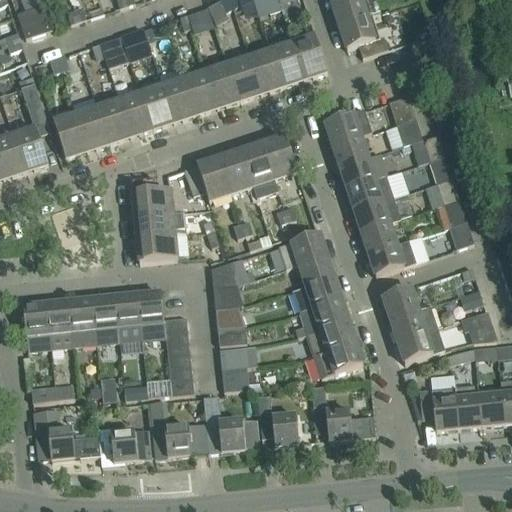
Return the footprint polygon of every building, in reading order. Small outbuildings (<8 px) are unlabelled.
[(106,17),(116,14),(110,0),(100,0),(99,0),(106,17)] [(127,10),(123,0),(117,0),(115,1),(119,13),(127,10)] [(132,0),(123,0),(127,10),(135,8),(132,0)] [(235,0),(228,0),(227,1),(233,12),(234,12),(240,9),(235,0)] [(250,0),(257,19),(258,22),(281,14),(276,0),(250,0)] [(341,0),(342,2),(331,6),(339,30),(371,19),(380,16),(374,0),(341,0)] [(227,1),(220,4),(226,16),(233,12),(227,1)] [(41,10),(17,19),(22,32),(26,44),(51,35),(41,10)] [(83,11),(75,14),(79,26),(86,24),(83,11)] [(79,26),(75,14),(67,16),(71,29),(79,26)] [(200,29),(195,17),(187,20),(192,32),(200,29)] [(379,43),(371,19),(339,30),(347,55),(358,51),(362,63),(388,54),(384,41),(379,43)] [(192,32),(187,20),(179,22),(184,34),(192,32)] [(155,44),(151,32),(143,34),(147,47),(155,44)] [(142,34),(121,42),(128,64),(150,57),(142,34)] [(20,45),(17,37),(6,41),(8,49),(20,45)] [(327,77),(315,41),(293,49),(305,84),(327,77)] [(128,64),(121,42),(100,48),(104,61),(109,74),(129,67),(128,64)] [(27,67),(20,46),(20,45),(8,49),(15,70),(27,67)] [(104,61),(100,48),(92,51),(97,63),(104,61)] [(305,84),(293,49),(271,56),(283,91),(305,84)] [(283,91),(271,56),(250,63),(261,98),(283,91)] [(69,72),(65,60),(58,63),(62,75),(69,72)] [(62,75),(58,63),(50,65),(54,77),(62,75)] [(261,98),(250,63),(228,70),(240,106),(261,98)] [(240,106),(228,70),(206,77),(218,113),(240,106)] [(218,113),(206,77),(184,85),(196,120),(218,113)] [(508,89),(501,90),(503,98),(510,96),(510,100),(511,99),(511,84),(507,85),(508,89)] [(196,120),(184,85),(163,92),(174,127),(196,120)] [(36,133),(14,140),(26,176),(48,169),(39,141),(51,137),(34,89),(23,93),(36,133)] [(174,127),(163,92),(141,99),(153,134),(174,127)] [(153,134),(141,99),(119,106),(131,142),(153,134)] [(396,130),(415,123),(408,100),(398,104),(401,113),(392,116),(396,130)] [(131,142),(119,106),(98,113),(109,149),(131,142)] [(109,149),(98,113),(76,120),(88,156),(109,149)] [(361,141),(353,119),(325,128),(333,150),(361,141)] [(88,156),(76,120),(54,128),(66,163),(88,156)] [(415,123),(396,130),(403,150),(422,145),(418,134),(415,123)] [(26,176),(14,140),(0,145),(0,170),(4,183),(26,176)] [(425,149),(430,166),(445,162),(438,140),(427,144),(425,149)] [(297,177),(285,141),(263,149),(275,184),(297,177)] [(368,163),(361,141),(333,150),(340,172),(368,163)] [(275,184),(263,149),(241,156),(253,191),(275,184)] [(253,191),(241,156),(219,163),(232,199),(253,191)] [(381,159),(368,163),(340,172),(347,194),(387,180),(381,159)] [(437,189),(452,183),(445,162),(430,166),(437,189)] [(232,199),(219,163),(197,170),(206,197),(209,206),(232,199)] [(206,197),(197,170),(185,174),(193,201),(206,197)] [(387,180),(347,194),(354,215),(394,202),(408,198),(401,176),(387,180)] [(459,205),(452,183),(437,189),(444,210),(451,207),(459,205)] [(172,218),(170,194),(159,196),(158,184),(132,187),(135,221),(172,218)] [(401,224),(394,202),(354,215),(361,237),(389,228),(401,224)] [(462,215),(459,205),(451,207),(444,210),(442,210),(445,220),(441,222),(445,234),(450,232),(467,227),(462,215)] [(292,212),(284,214),(289,226),(296,224),(292,212)] [(289,226),(284,214),(276,217),(281,229),(289,226)] [(184,217),(172,218),(135,221),(137,244),(175,241),(186,240),(184,217)] [(214,235),(211,225),(204,228),(207,237),(214,235)] [(249,226),(241,228),(245,241),(253,238),(249,226)] [(457,254),(474,248),(467,227),(450,232),(457,254)] [(245,241),(241,228),(233,231),(237,243),(245,241)] [(396,250),(389,228),(361,237),(368,259),(396,250)] [(219,249),(214,235),(207,237),(212,252),(219,249)] [(268,238),(258,241),(261,249),(270,246),(268,238)] [(327,260),(319,238),(280,251),(287,273),(299,270),(327,260)] [(177,264),(175,241),(137,244),(140,268),(177,264)] [(397,250),(368,259),(376,281),(415,268),(428,264),(421,242),(408,246),(397,250)] [(511,253),(495,259),(500,272),(511,267),(511,253)] [(334,282),(327,260),(299,270),(306,292),(334,282)] [(235,290),(233,267),(233,266),(212,274),(214,294),(237,292),(237,290),(235,290)] [(511,280),(511,267),(500,272),(503,283),(511,280)] [(472,273),(462,276),(464,285),(474,281),(472,273)] [(511,293),(511,280),(503,283),(507,295),(511,293)] [(341,304),(334,282),(306,292),(292,296),(299,318),(341,304)] [(243,310),(237,292),(214,294),(215,303),(216,314),(238,312),(243,310)] [(418,314),(411,293),(383,302),(390,324),(418,314)] [(478,294),(464,299),(466,307),(473,310),(482,306),(478,294)] [(166,343),(165,338),(164,324),(161,298),(138,300),(142,346),(166,343)] [(138,300),(115,303),(120,348),(142,346),(138,300)] [(120,348),(115,303),(92,305),(97,350),(120,348)] [(349,326),(341,304),(299,318),(304,331),(295,334),(297,343),(307,340),(349,326)] [(97,350),(92,305),(69,307),(74,352),(97,350)] [(74,352),(69,307),(47,309),(52,355),(74,352)] [(52,355),(47,309),(23,312),(28,357),(52,355)] [(430,310),(418,314),(390,324),(397,346),(437,333),(430,310)] [(245,331),(238,312),(216,314),(218,335),(242,332),(245,331)] [(442,313),(439,318),(440,325),(446,327),(452,325),(454,320),(452,315),(448,312),(442,313)] [(187,322),(164,324),(165,338),(189,336),(187,322)] [(356,347),(349,326),(307,340),(314,361),(356,347)] [(245,332),(245,331),(242,332),(218,335),(219,351),(247,348),(245,332)] [(445,355),(437,333),(397,346),(404,368),(445,355)] [(190,348),(189,336),(165,338),(166,343),(167,350),(190,348)] [(363,370),(356,347),(314,361),(321,384),(363,370)] [(191,360),(190,348),(167,350),(168,362),(191,360)] [(508,359),(507,350),(496,352),(497,360),(508,359)] [(245,352),(220,355),(222,375),(246,372),(247,372),(245,352)] [(497,360),(496,352),(486,353),(487,361),(497,360)] [(458,367),(455,359),(455,358),(444,362),(447,370),(458,367)] [(192,372),(191,360),(168,362),(169,374),(192,372)] [(193,384),(192,372),(169,374),(170,386),(193,384)] [(249,394),(246,372),(222,375),(224,396),(249,394)] [(113,380),(100,381),(101,392),(102,401),(103,405),(115,405),(113,380)] [(419,398),(408,399),(416,424),(422,423),(422,424),(434,423),(435,436),(459,434),(455,393),(453,380),(430,382),(431,395),(419,397),(419,398)] [(195,398),(193,384),(170,386),(172,400),(195,398)] [(511,428),(511,386),(500,388),(501,400),(504,429),(511,428)] [(72,387),(55,389),(57,405),(67,404),(74,403),(72,387)] [(55,389),(32,391),(33,408),(57,405),(55,389)] [(481,431),(479,402),(478,402),(477,391),(455,393),(459,434),(481,431)] [(102,401),(101,392),(91,393),(92,402),(102,401)] [(136,392),(125,393),(126,405),(137,404),(136,392)] [(158,392),(147,393),(148,402),(159,401),(158,392)] [(504,429),(501,400),(479,402),(481,431),(504,429)] [(218,401),(203,403),(205,423),(208,449),(209,458),(221,457),(245,455),(245,454),(259,453),(256,424),(221,427),(218,401)] [(163,408),(150,410),(152,428),(154,454),(155,464),(167,463),(192,460),(189,431),(166,433),(165,427),(163,408)] [(373,422),(351,424),(350,415),(327,417),(326,411),(313,412),(315,439),(328,437),(329,447),(375,442),(373,422)] [(101,460),(99,441),(73,444),(72,434),(60,435),(58,415),(34,417),(39,466),(51,464),(51,466),(75,463),(101,460)] [(273,416),(259,418),(262,444),(274,443),(275,452),(299,449),(296,420),(273,422),(273,416)] [(151,464),(149,444),(148,437),(135,438),(134,435),(112,437),(111,433),(98,434),(99,441),(101,460),(101,469),(138,465),(151,464)]
